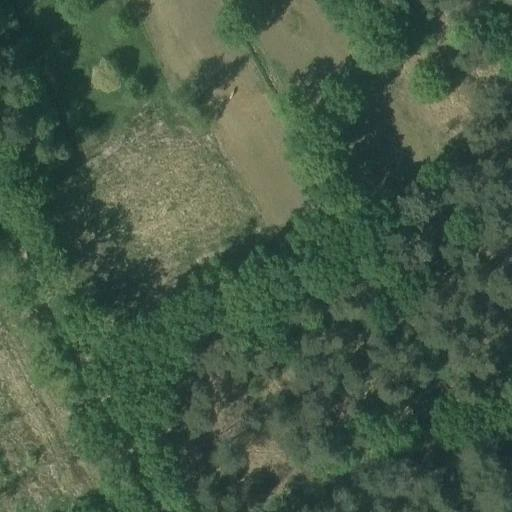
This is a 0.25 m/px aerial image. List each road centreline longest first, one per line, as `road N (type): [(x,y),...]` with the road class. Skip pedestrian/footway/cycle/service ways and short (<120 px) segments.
road 1 (track): [(0,188),(177,511)]
road 2 (track): [(299,511),(511,400)]
